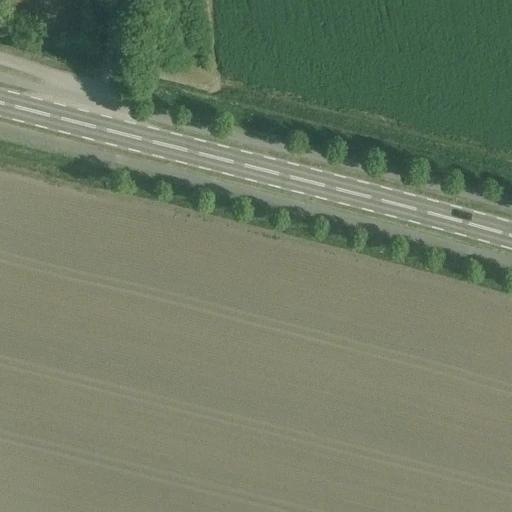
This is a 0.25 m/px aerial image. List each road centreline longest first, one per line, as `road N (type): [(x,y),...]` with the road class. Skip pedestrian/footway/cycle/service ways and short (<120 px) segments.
road 1 (primary): [(511,242),(130,137)]
road 2 (unclassified): [(0,61),(87,90),(130,137)]
road 3 (primary): [(130,137),(0,104)]
